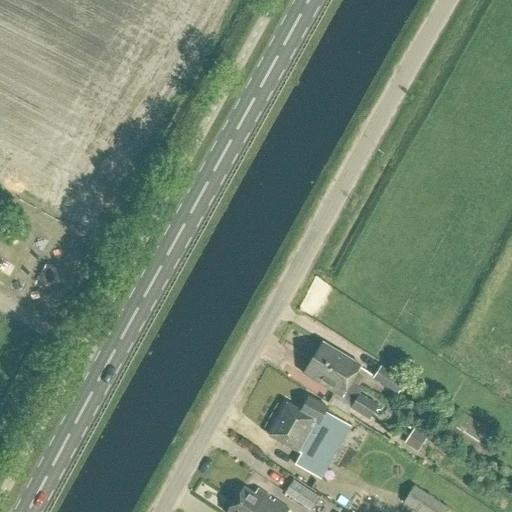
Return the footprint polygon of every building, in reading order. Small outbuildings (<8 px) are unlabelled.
[(312,359),(361,390),(350,383),(360,366),(321,343),(312,359)] [(358,395),(361,390),(312,359),(302,375),(341,398),(342,397),(353,404),(350,408),(369,420),(377,406),(358,395)] [(398,394),(406,382),(382,365),(374,377),(398,394)] [(323,413),(327,407),(308,396),(300,410),(286,403),(268,436),(300,454),(294,464),(320,478),(349,425),(354,418),(332,405),(327,415),(323,413)] [(485,435),(489,428),(460,409),(456,416),(485,435)] [(480,440),(484,435),(455,416),(446,430),(490,458),(495,450),(480,440)] [(414,429),(405,443),(417,451),(427,437),(414,429)] [(312,510),(321,498),(295,479),(286,492),(312,510)] [(447,511),(450,508),(426,492),(416,485),(404,503),(417,511),(447,511)] [(235,499),(253,511),(287,511),(289,510),(258,488),(254,494),(243,486),(235,499)] [(253,511),(235,499),(225,511),(253,511)] [(321,511),(338,511),(340,509),(326,503),(321,511)]
